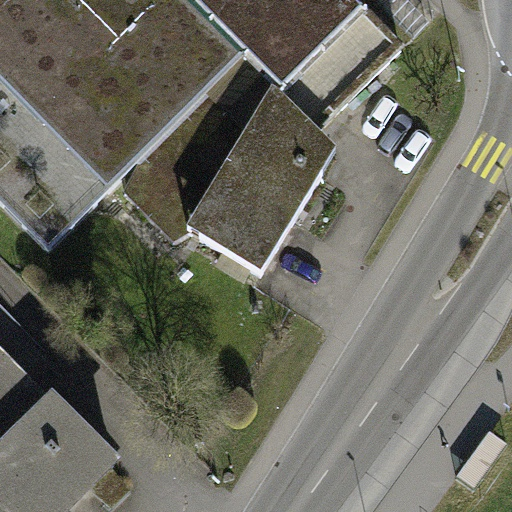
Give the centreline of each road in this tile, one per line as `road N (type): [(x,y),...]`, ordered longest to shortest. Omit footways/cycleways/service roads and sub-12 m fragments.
road 1 (secondary): [(511,114),(416,331)]
road 2 (secondary): [(416,331),(290,511)]
road 3 (secondary): [(416,331),(511,230)]
